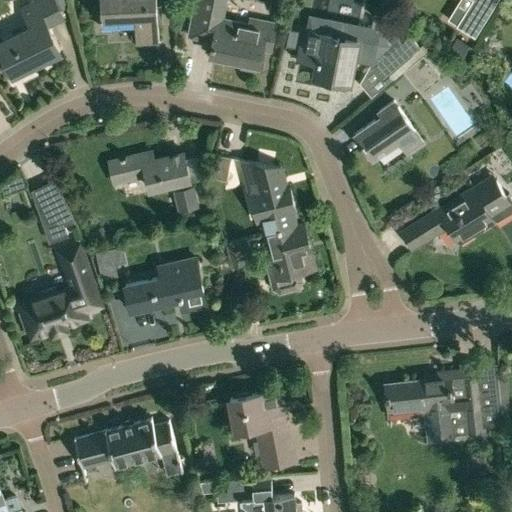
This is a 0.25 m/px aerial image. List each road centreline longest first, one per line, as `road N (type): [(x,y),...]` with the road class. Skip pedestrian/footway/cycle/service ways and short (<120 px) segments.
road 1 (residential): [(0,162),(93,101),(141,97),(286,118),(312,131),(324,151),(364,253)]
road 2 (tertiary): [(24,405),(187,357),(314,337)]
road 3 (residential): [(341,511),(314,337)]
